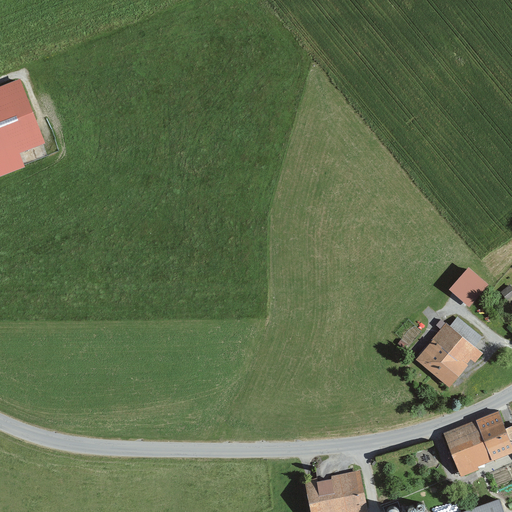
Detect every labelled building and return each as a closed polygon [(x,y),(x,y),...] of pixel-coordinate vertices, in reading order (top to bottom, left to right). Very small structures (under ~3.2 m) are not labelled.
[(15,80),(0,86),(0,174),(21,166),(16,154),(41,145),(15,80)] [(485,286),(464,268),(446,290),(467,308),(485,286)] [(511,301),(511,291),(508,286),(499,293),(508,305),(511,301)] [(447,328),(439,322),(434,327),(438,330),(413,363),(446,388),(467,361),(472,364),(480,354),(472,348),(480,339),(454,319),(447,328)] [(511,425),(502,429),(496,413),(441,434),(458,478),(476,471),(474,467),(510,454),(511,459),(511,425)] [(364,511),(355,471),(300,483),(306,511),(364,511)] [(499,511),(496,500),(460,511),(499,511)]
